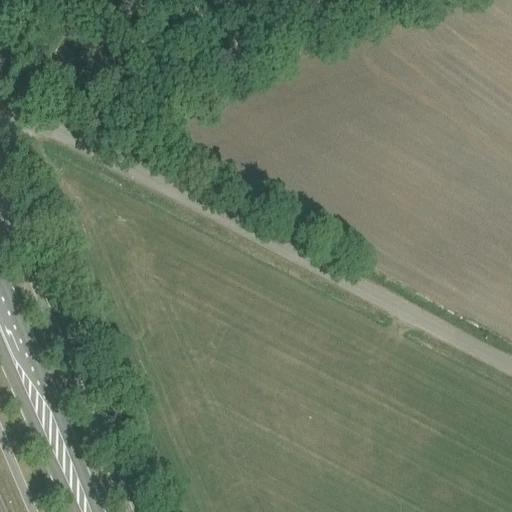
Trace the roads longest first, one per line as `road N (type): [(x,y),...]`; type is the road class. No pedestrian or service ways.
road 1 (unclassified): [(511,365),(60,132),(0,120)]
road 2 (primary): [(87,511),(0,303)]
